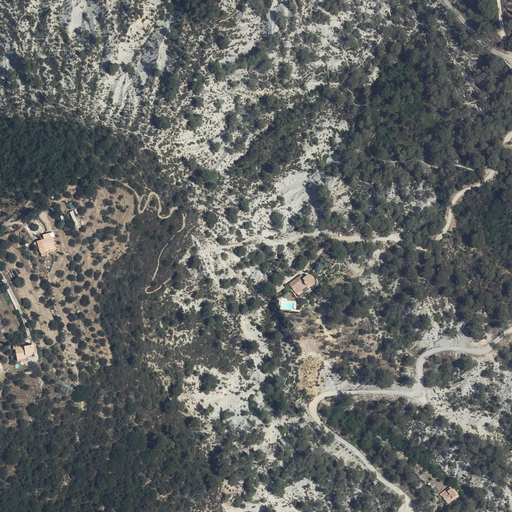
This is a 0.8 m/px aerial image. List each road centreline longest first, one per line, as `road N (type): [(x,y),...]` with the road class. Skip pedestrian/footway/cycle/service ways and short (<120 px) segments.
road 1 (track): [(511,331),(480,355),(430,351),(421,360),(419,391),(410,395),(325,392),(312,406),(319,422),(405,495),(403,511)]
road 2 (track): [(511,134),(490,178),(455,196),(427,245),(339,238),(301,270)]
